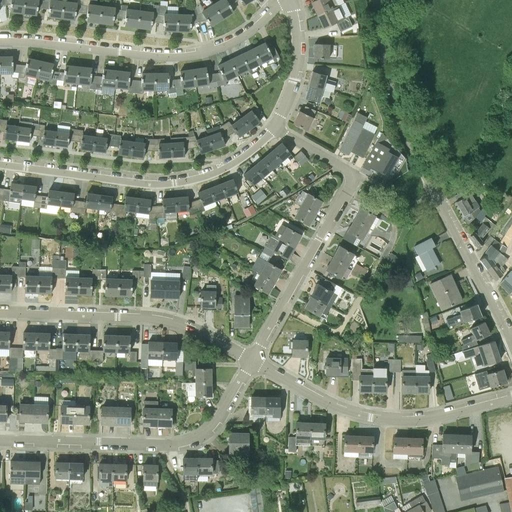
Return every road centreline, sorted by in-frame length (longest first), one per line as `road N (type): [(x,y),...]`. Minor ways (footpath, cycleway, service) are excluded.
road 1 (residential): [(511,339),(404,128),(374,0)]
road 2 (residential): [(248,360),(356,175),(273,126)]
road 3 (residential): [(0,41),(192,55),(240,35),(279,0)]
road 4 (residential): [(0,439),(193,443),(205,437),(248,360)]
road 5 (residential): [(0,164),(171,185),(217,172),(273,126)]
road 6 (residential): [(511,396),(422,416),(369,414),(248,360)]
road 7 (residential): [(248,360),(159,316),(0,311)]
road 8 (residential): [(273,126),(300,53),(290,0)]
